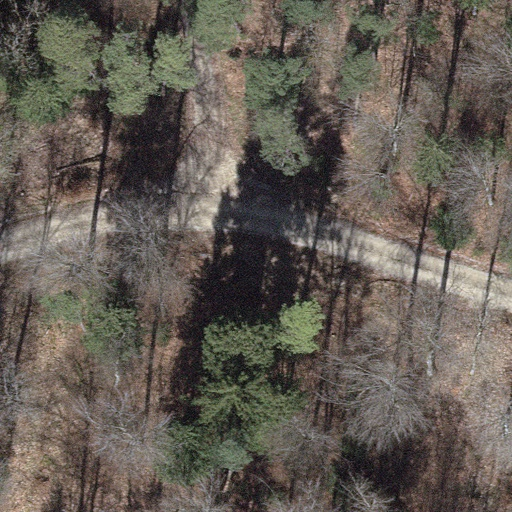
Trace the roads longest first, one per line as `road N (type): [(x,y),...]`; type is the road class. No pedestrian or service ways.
road 1 (track): [(0,238),(150,193),(258,190),(511,276)]
road 2 (track): [(258,190),(219,0)]
road 3 (track): [(0,91),(150,193)]
